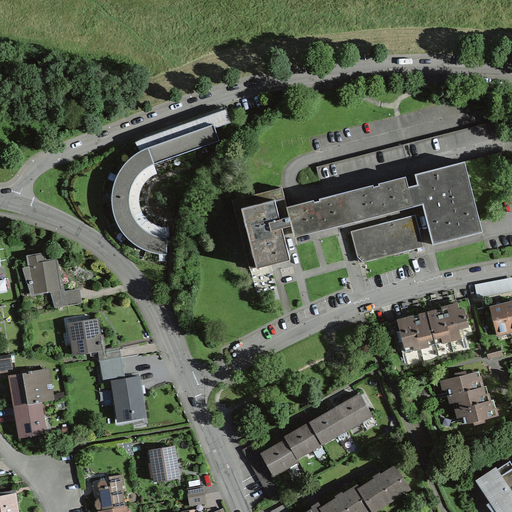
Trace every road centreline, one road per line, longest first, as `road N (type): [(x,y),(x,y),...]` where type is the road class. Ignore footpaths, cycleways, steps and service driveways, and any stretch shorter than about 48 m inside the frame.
road 1 (residential): [(511,73),(415,65),(240,91),(47,160),(13,198)]
road 2 (residential): [(190,385),(358,305),(511,268)]
road 3 (residential): [(13,198),(68,221),(126,266),(162,319),(190,385)]
road 4 (residential): [(190,385),(243,511)]
